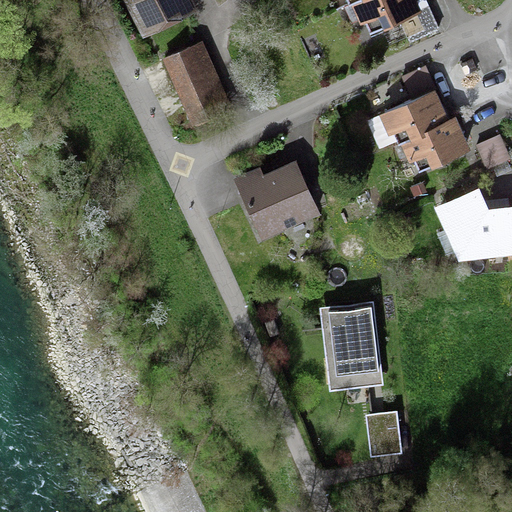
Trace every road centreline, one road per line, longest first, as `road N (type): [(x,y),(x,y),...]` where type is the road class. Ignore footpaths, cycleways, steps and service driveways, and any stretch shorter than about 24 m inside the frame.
road 1 (unclassified): [(175,169),(326,511)]
road 2 (residential): [(175,169),(511,16)]
road 3 (unclassified): [(91,0),(175,169)]
